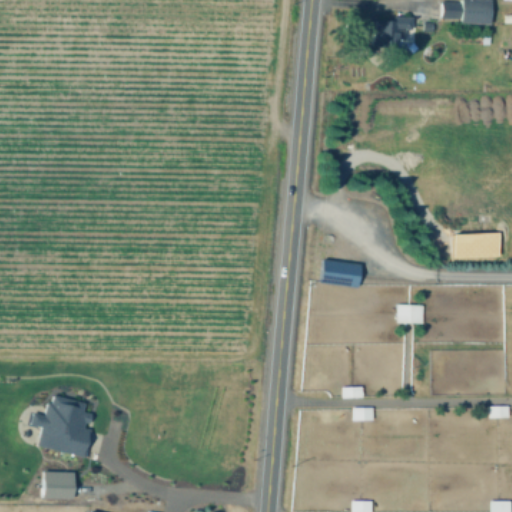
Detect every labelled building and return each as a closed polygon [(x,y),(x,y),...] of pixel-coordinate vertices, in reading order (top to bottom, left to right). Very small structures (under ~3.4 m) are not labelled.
[(489,0),(489,23),(442,20),(442,0),(489,0)] [(410,18),(410,27),(390,27),(390,32),(394,32),(394,44),(371,44),(371,32),(371,27),(376,27),(376,21),(393,21),(393,18),(410,18)] [(447,232),(492,230),(493,254),(448,256),(447,232)] [(357,264),(354,286),(318,281),(321,259),(357,264)] [(414,302),(415,321),(392,321),(392,302),(414,302)] [(356,385),(356,395),(338,395),(338,385),(356,385)] [(28,410),(39,413),(42,400),(46,401),(49,393),(80,401),(78,409),(87,412),(84,422),(80,421),(78,426),(85,428),(79,455),(31,443),(36,425),(24,422),(28,410)] [(367,405),(367,417),(347,417),(347,405),(367,405)] [(503,405),(503,414),(484,414),(484,405),(503,405)] [(38,469),(68,470),(68,497),(37,496),(38,469)] [(505,499),(505,511),(484,511),(484,499),(505,499)] [(367,500),(367,511),(346,511),(346,500),(367,500)]
